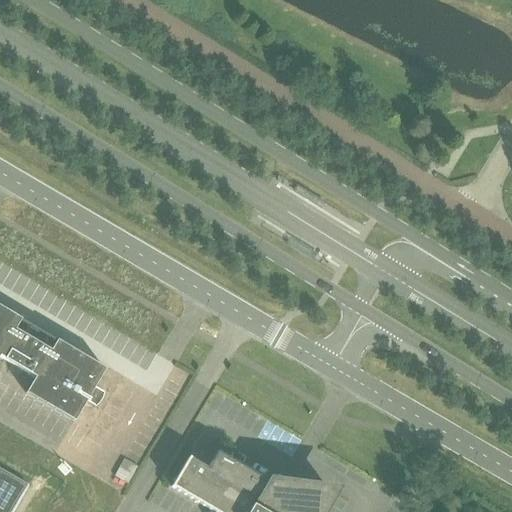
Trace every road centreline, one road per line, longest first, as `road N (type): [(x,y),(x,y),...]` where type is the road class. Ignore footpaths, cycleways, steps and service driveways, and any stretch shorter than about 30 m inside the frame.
road 1 (primary): [(503,292),(31,0)]
road 2 (primary): [(0,81),(360,307)]
road 3 (unclassified): [(471,215),(127,0)]
road 4 (unclassified): [(327,365),(0,174)]
road 5 (unclassified): [(511,472),(327,365)]
road 6 (primary): [(360,307),(511,400)]
road 7 (unclassified): [(503,292),(393,256),(360,307)]
